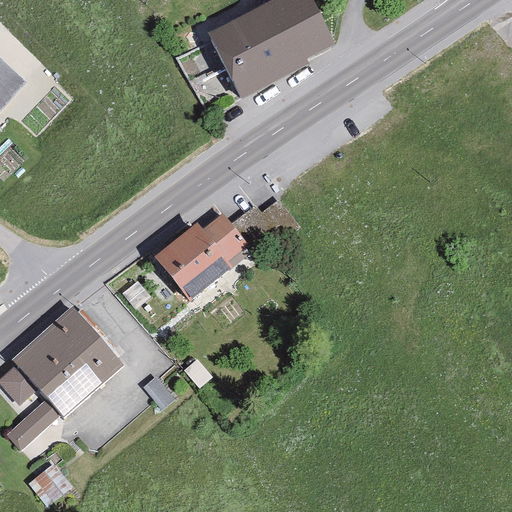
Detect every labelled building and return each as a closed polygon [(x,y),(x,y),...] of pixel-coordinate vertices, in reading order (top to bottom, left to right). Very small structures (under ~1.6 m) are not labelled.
[(223,104),(320,50),(292,0),(260,0),(188,40),(223,104)] [(0,124),(33,89),(0,59),(0,124)] [(295,220),(283,203),(266,215),(278,232),(295,220)] [(280,237),(260,209),(240,223),(260,251),(280,237)] [(259,253),(237,222),(215,237),(210,230),(164,263),(198,310),(244,278),(237,268),(259,253)] [(21,372),(0,388),(0,391),(19,415),(42,396),(68,426),(132,373),(83,314),(18,367),(21,372)] [(50,506),(76,486),(58,462),(32,482),(50,506)]
